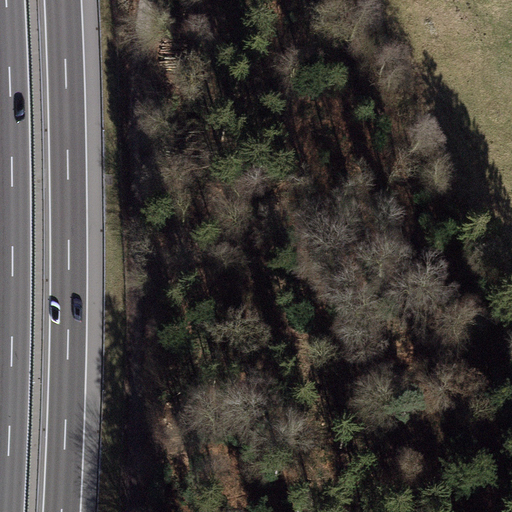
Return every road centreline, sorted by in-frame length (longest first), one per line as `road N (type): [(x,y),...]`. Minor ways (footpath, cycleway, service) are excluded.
road 1 (motorway): [(62,511),(69,289),(64,0)]
road 2 (track): [(135,511),(147,0)]
road 3 (motorway): [(6,0),(6,511)]
road 4 (track): [(142,191),(205,209),(338,511)]
